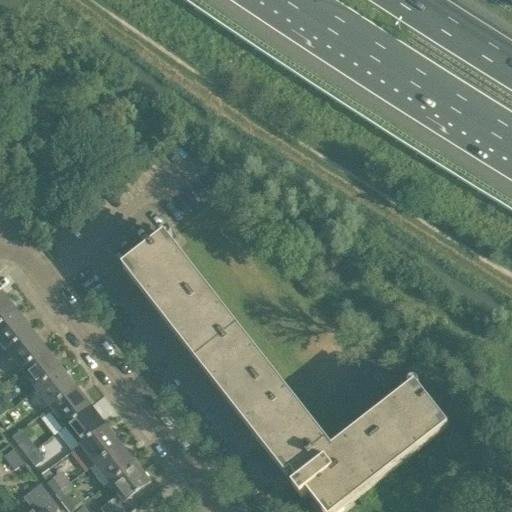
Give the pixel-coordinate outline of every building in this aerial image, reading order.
[(341,511),(448,429),(418,391),(413,395),(410,391),(332,452),(169,243),(165,246),(162,241),(123,271),(285,479),(291,474),(298,483),(299,484),(292,489),(300,500),(307,494),(320,511),(341,511)] [(0,325),(17,312),(2,293),(0,295),(0,325)] [(17,312),(0,325),(0,345),(5,352),(32,331),(17,312)] [(32,331),(5,352),(20,371),(46,350),(32,331)] [(46,350),(20,371),(35,390),(61,369),(46,350)] [(61,369),(35,390),(49,409),(76,388),(61,369)] [(76,388),(49,409),(64,428),(91,407),(76,388)] [(91,407),(64,428),(79,447),(105,426),(91,407)] [(15,423),(7,413),(0,418),(0,423),(5,430),(15,423)] [(105,426),(79,447),(93,465),(120,445),(105,426)] [(18,447),(26,457),(36,450),(28,440),(18,447)] [(120,445),(93,465),(108,484),(135,464),(120,445)] [(44,460),(36,450),(26,457),(35,468),(44,460)] [(23,464),(13,451),(4,458),(14,471),(23,464)] [(150,484),(135,464),(108,484),(118,497),(100,510),(101,511),(133,511),(136,510),(128,501),(150,484)] [(48,485),(56,495),(66,488),(57,477),(48,485)] [(32,511),(52,511),(58,508),(40,486),(24,499),(32,511)] [(66,488),(56,495),(55,496),(67,511),(74,511),(83,505),(68,486),(66,488)]
